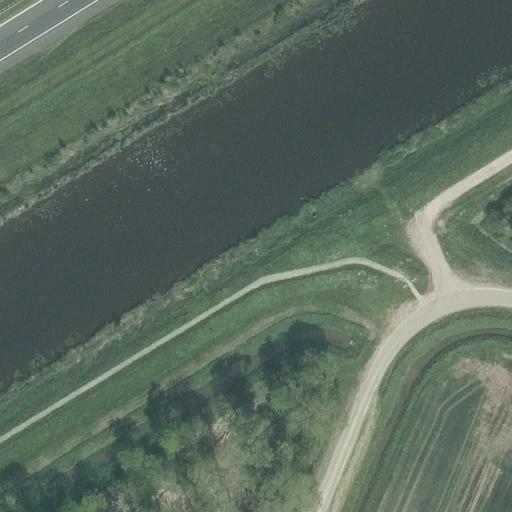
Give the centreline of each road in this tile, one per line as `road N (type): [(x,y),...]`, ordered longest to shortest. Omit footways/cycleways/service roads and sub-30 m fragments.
road 1 (unclassified): [(317,511),(376,367),(428,311)]
road 2 (unclassified): [(453,300),(427,244),(426,219),(439,201),(511,156)]
